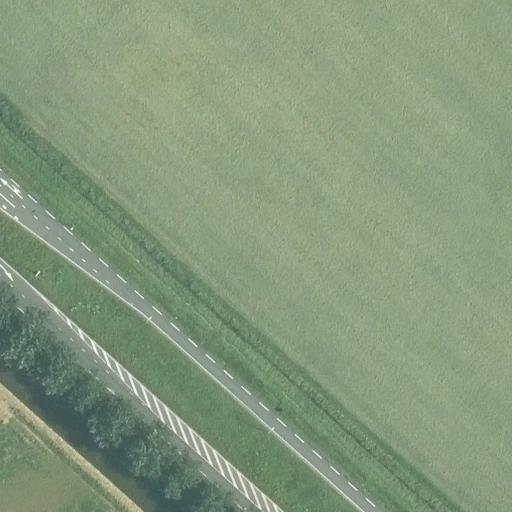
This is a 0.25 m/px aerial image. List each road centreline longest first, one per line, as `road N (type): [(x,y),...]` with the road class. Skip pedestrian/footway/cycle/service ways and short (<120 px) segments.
road 1 (secondary): [(367,511),(0,184)]
road 2 (secondary): [(0,275),(263,511)]
